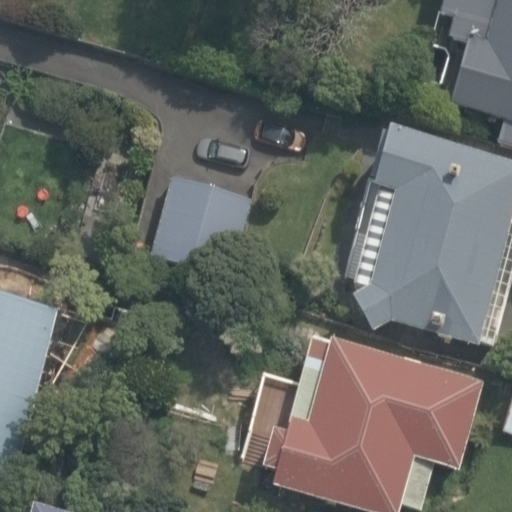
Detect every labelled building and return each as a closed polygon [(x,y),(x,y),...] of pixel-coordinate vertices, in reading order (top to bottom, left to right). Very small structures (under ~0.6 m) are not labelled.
[(511,0),(420,0),(413,27),(437,33),(420,102),(488,119),(483,139),(511,146),(511,0)] [(319,311),(455,348),(489,357),(511,271),(511,267),(479,258),(505,159),(347,117),(330,180),(353,186),(319,311)] [(249,194),(167,171),(146,245),(228,268),(249,194)] [(56,302),(0,287),(0,480),(9,483),(56,302)] [(251,472),(247,487),(337,511),(387,511),(390,503),(412,509),(424,466),(443,471),(468,382),(281,331),(267,380),(253,377),(228,466),(251,472)] [(511,394),(489,389),(479,427),(511,435),(511,394)] [(0,511),(39,511),(0,501),(0,511)]
